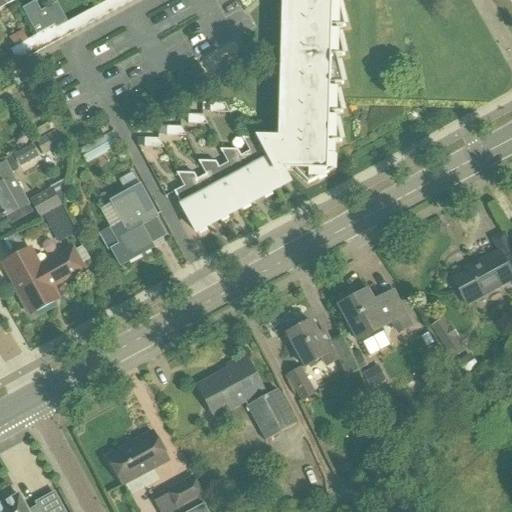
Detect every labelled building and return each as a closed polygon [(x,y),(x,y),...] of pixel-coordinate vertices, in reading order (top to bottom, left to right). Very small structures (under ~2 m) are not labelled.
[(0,0),(0,9),(13,2),(12,0),(0,0)] [(113,0),(106,4),(112,13),(119,9),(114,0),(113,0)] [(114,0),(119,9),(127,5),(124,0),(114,0)] [(276,174),(277,174),(282,171),(293,171),(307,185),(332,172),(332,143),(340,143),(333,114),(341,114),(334,85),(342,86),(335,57),(343,57),(336,28),(344,28),(336,0),(279,0),(275,141),(258,140),(276,174)] [(28,20),(36,36),(65,20),(57,4),(40,13),(28,20)] [(112,13),(106,4),(98,8),(104,18),(112,13)] [(91,12),(96,22),(104,18),(98,8),(91,12)] [(83,16),(88,26),(96,22),(91,12),(83,16)] [(83,16),(75,20),(80,30),(88,26),(83,16)] [(67,24),(72,35),(80,30),(75,20),(67,24)] [(72,35),(67,24),(59,29),(65,39),(72,35)] [(51,33),(57,43),(65,39),(59,29),(51,33)] [(43,37),(49,47),(57,43),(51,33),(43,37)] [(49,47),(43,37),(35,41),(41,51),(49,47)] [(35,41),(28,45),(33,56),(41,51),(35,41)] [(33,56),(28,45),(20,49),(25,60),(33,56)] [(20,49),(12,54),(17,64),(25,60),(20,49)] [(229,113),(224,104),(210,103),(209,113),(229,113)] [(207,125),(202,116),(188,115),(188,125),(207,125)] [(102,135),(108,132),(104,125),(98,128),(102,135)] [(186,137),(180,127),(166,127),(166,137),(186,137)] [(85,162),(105,151),(104,149),(118,142),(112,132),(79,150),(85,162)] [(61,146),(54,133),(37,143),(44,155),(61,146)] [(164,149),(159,139),(144,139),(144,148),(164,149)] [(276,174),(258,140),(241,140),(248,153),(240,158),(239,158),(259,194),(258,195),(260,199),(275,191),(273,187),(281,182),(277,174),(276,174)] [(31,146),(13,156),(19,168),(38,158),(31,146)] [(239,158),(240,158),(236,152),(219,151),(226,165),(218,170),(217,170),(237,206),(236,207),(239,211),(254,202),(251,198),(258,195),(259,194),(239,158)] [(0,220),(5,217),(10,226),(33,213),(29,205),(27,206),(19,192),(9,174),(17,170),(10,157),(2,161),(4,164),(0,166),(0,220)] [(217,170),(218,170),(215,164),(197,163),(204,177),(196,181),(195,182),(215,218),(217,222),(232,214),(230,210),(236,207),(237,206),(217,170)] [(126,263),(151,249),(139,227),(155,218),(139,188),(140,187),(133,173),(119,180),(126,195),(110,203),(120,222),(99,234),(109,251),(110,250),(119,267),(126,263)] [(195,182),(196,181),(193,175),(175,175),(182,188),(173,193),(195,234),(210,226),(208,222),(215,218),(195,182)] [(39,218),(61,206),(52,189),(30,201),(39,218)] [(511,253),(502,234),(491,239),(498,251),(471,265),(471,270),(452,281),(465,307),(511,282),(511,253)] [(38,270),(28,250),(2,265),(30,315),(57,300),(50,287),(81,270),(71,252),(38,270)] [(373,304),(366,291),(338,307),(358,342),(394,323),(399,333),(412,326),(393,292),(373,304)] [(448,326),(443,318),(429,327),(451,361),(465,351),(457,338),(459,337),(450,325),(448,326)] [(306,325),(303,319),(286,328),(290,334),(286,336),(304,369),(322,359),(326,367),(337,361),(346,378),(358,371),(341,337),(329,344),(323,332),(317,336),(310,323),(306,325)] [(463,377),(478,367),(470,354),(455,364),(463,377)] [(218,416),(263,392),(244,358),(227,367),(229,371),(197,388),(205,403),(210,400),(218,416)] [(301,403),(316,395),(301,368),(287,376),(301,403)] [(295,424),(276,389),(259,398),(259,397),(246,404),(265,440),(295,424)] [(122,486),(168,461),(152,433),(107,458),(122,486)] [(158,511),(176,511),(204,497),(193,475),(151,498),(158,511)] [(63,511),(54,494),(36,504),(38,507),(29,511),(26,511),(18,496),(0,505),(0,511),(63,511)]
